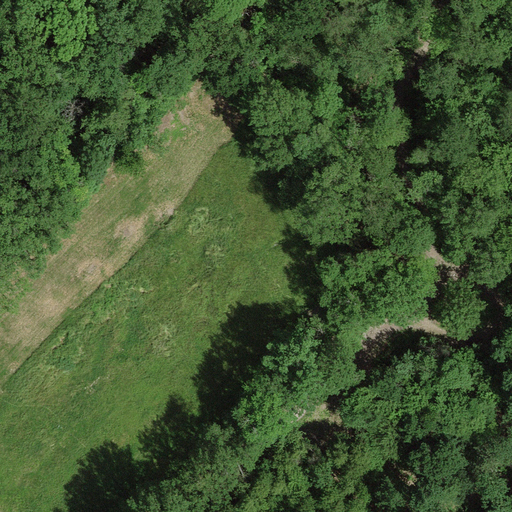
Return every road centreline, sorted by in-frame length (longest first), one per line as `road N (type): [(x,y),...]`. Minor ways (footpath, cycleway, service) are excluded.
road 1 (track): [(438,280),(200,511)]
road 2 (track): [(438,280),(459,270),(485,273),(502,312),(486,332),(458,335),(435,321),(429,297)]
